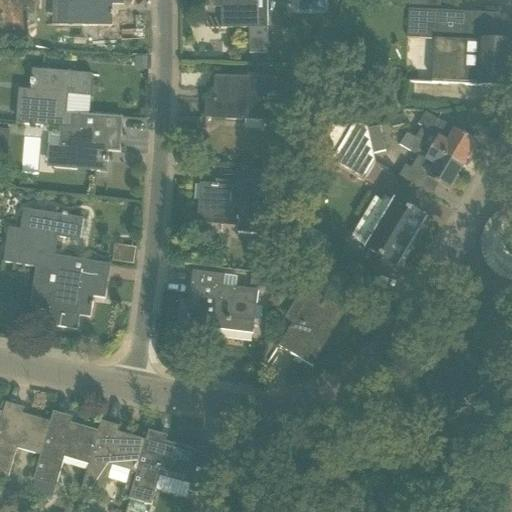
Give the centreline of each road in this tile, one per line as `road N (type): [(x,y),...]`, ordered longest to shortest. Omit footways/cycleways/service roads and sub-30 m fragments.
road 1 (residential): [(133,388),(282,412),(352,387),(394,348),(501,170),(511,164)]
road 2 (residential): [(133,388),(160,186),(164,0)]
road 3 (residential): [(0,362),(133,388)]
